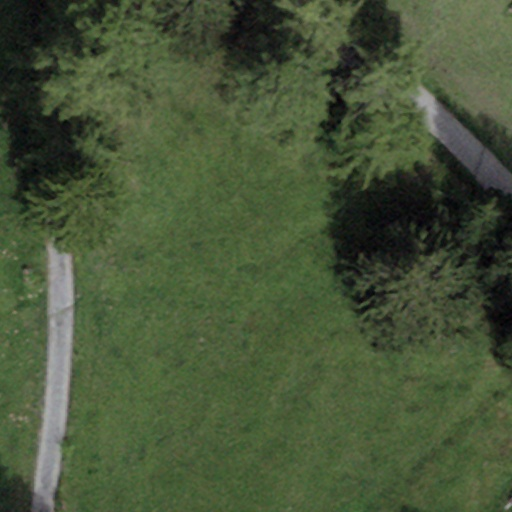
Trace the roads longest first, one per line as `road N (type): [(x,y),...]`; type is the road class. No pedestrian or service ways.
road 1 (track): [(40,511),(55,414),(70,0)]
road 2 (track): [(314,0),(511,205)]
